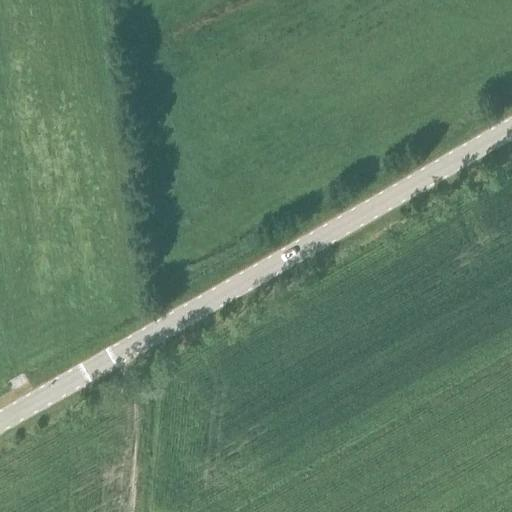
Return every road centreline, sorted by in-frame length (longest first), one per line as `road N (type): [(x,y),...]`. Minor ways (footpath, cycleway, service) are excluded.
road 1 (tertiary): [(0,420),(511,125)]
road 2 (track): [(127,511),(128,348)]
